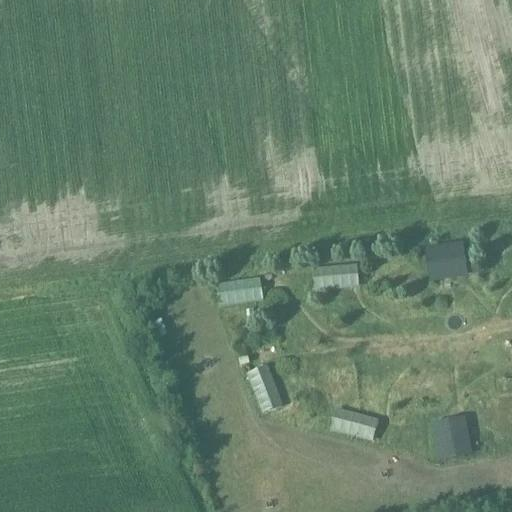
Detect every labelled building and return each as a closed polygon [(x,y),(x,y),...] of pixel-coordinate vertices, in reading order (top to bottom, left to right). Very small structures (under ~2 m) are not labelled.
[(412,260),(415,280),(450,275),(447,255),(412,260)] [(370,262),(371,283),(404,282),(403,260),(370,262)] [(313,275),(316,295),(351,289),(348,270),(313,275)] [(218,289),(221,309),(257,304),(254,284),(218,289)] [(463,384),(458,366),(428,374),(432,392),(463,384)] [(268,372),(250,379),(263,413),(281,405),(268,372)] [(336,412),(331,431),(366,440),(371,421),(336,412)] [(456,423),(437,427),(443,462),(462,459),(456,423)]
